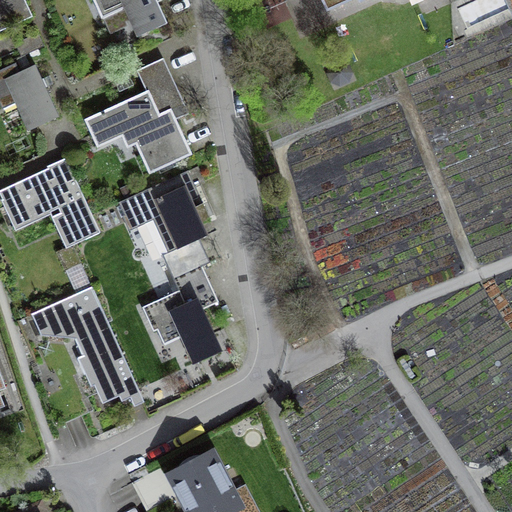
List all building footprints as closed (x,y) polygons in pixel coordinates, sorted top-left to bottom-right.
[(0,0),(0,35),(33,21),(23,0),(0,0)] [(92,0),(111,40),(133,30),(138,41),(168,28),(155,0),(92,0)] [(37,37),(17,47),(22,58),(43,48),(37,37)] [(144,87),(170,75),(165,65),(139,77),(144,87)] [(37,70),(0,86),(0,110),(15,104),(29,136),(60,122),(37,70)] [(175,87),(170,75),(144,87),(149,98),(175,87)] [(189,119),(175,87),(149,98),(89,125),(101,151),(124,141),(129,152),(138,148),(151,177),(191,159),(176,125),(189,119)] [(65,163),(0,196),(20,234),(51,219),(71,258),(104,242),(65,163)] [(176,287),(205,274),(214,270),(202,244),(210,240),(204,225),(211,221),(192,179),(122,211),(134,237),(150,229),(176,287)] [(220,308),(205,274),(176,287),(181,297),(146,313),(163,350),(183,340),(194,365),(222,353),(205,315),(220,308)] [(96,291),(36,315),(47,344),(75,333),(85,358),(81,360),(92,387),(97,385),(105,404),(121,398),(123,403),(133,399),(136,407),(142,405),(96,291)] [(307,329),(314,341),(334,329),(327,318),(307,329)] [(216,451),(171,474),(190,511),(231,511),(244,506),(216,451)] [(173,494),(160,471),(133,486),(146,509),(173,494)] [(49,511),(43,499),(13,511),(49,511)]
